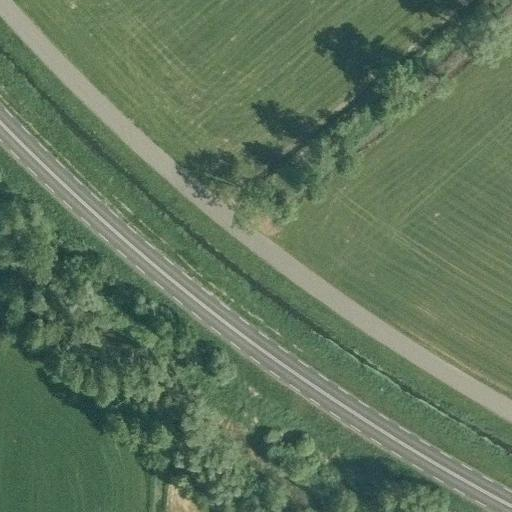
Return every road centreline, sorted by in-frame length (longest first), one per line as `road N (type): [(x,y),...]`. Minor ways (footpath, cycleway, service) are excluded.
road 1 (unclassified): [(511,411),(304,276),(155,158),(0,0)]
road 2 (primary): [(511,507),(277,365),(0,123)]
